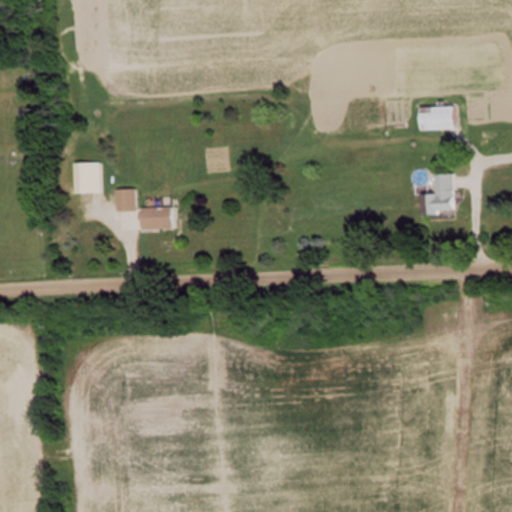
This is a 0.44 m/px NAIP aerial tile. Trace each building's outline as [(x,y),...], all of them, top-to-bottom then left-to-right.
[(425,106),(425,128),(465,128),(465,106),(425,106)] [(107,193),(107,162),(85,162),(85,193),(107,193)] [(440,194),(430,193),(430,213),(462,214),(462,173),(440,173),(440,194)] [(122,189),(122,211),(142,211),(142,189),(122,189)] [(149,229),(180,229),(180,207),(149,207),(149,229)]
